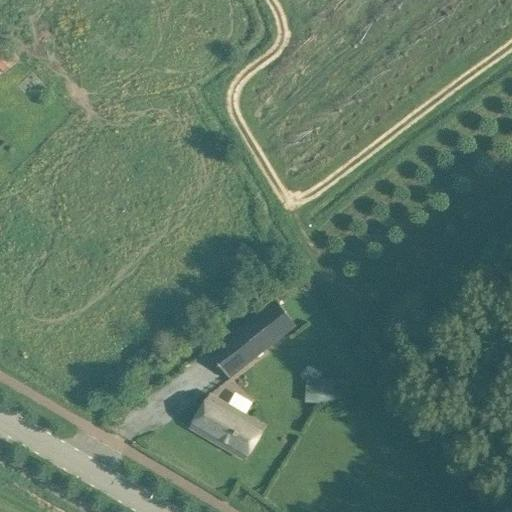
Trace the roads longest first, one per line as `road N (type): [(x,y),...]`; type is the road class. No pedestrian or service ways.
road 1 (track): [(276,0),(270,22),(224,70),(291,190),(511,21)]
road 2 (secondary): [(164,511),(0,415)]
